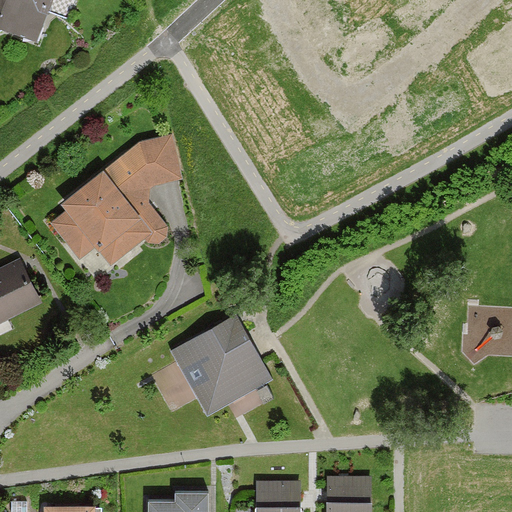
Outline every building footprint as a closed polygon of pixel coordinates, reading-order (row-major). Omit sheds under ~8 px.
[(0,0),(0,29),(21,40),(41,2),(37,0),(0,0)] [(37,0),(41,2),(60,12),(66,0),(37,0)] [(183,173),(156,139),(49,225),(100,288),(172,231),(147,201),(183,173)] [(11,256),(0,264),(0,331),(43,299),(11,256)] [(273,377),(236,311),(163,351),(200,418),(273,377)] [(511,355),(511,334),(467,334),(467,355),(511,355)] [(296,511),(295,479),(250,481),(251,511),(296,511)] [(367,511),(367,479),(322,480),(322,511),(367,511)] [(232,511),(232,487),(182,488),(183,505),(141,506),(141,511),(232,511)]
